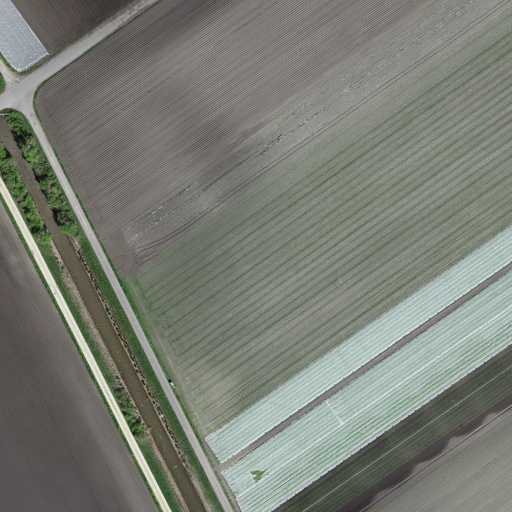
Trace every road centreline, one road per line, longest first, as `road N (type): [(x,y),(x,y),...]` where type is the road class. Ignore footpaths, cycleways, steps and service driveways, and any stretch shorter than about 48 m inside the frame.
road 1 (track): [(228,511),(15,91)]
road 2 (track): [(168,511),(0,184)]
road 3 (unclassified): [(15,91),(146,0)]
